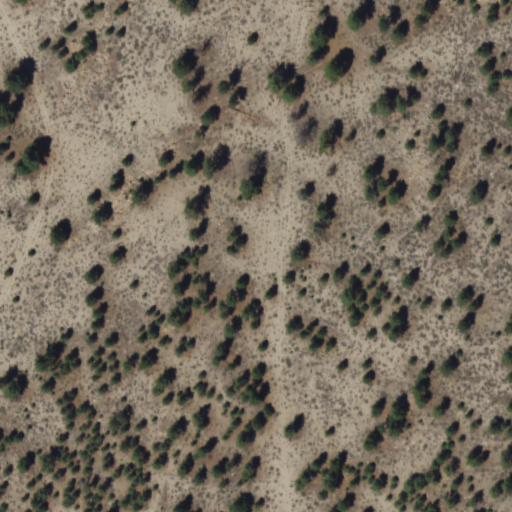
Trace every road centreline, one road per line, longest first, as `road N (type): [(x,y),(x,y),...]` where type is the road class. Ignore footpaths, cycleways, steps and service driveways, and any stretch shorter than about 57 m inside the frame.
road 1 (track): [(312,0),(290,120),(283,409),(296,511)]
road 2 (track): [(0,0),(40,90),(54,156),(42,223),(0,312)]
